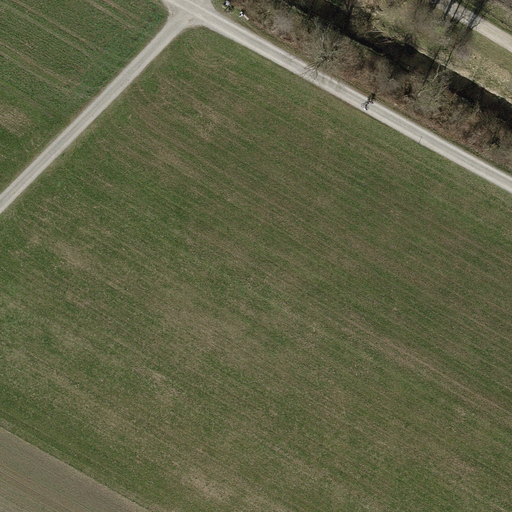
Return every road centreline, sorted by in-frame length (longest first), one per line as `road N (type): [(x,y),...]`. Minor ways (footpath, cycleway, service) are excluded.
road 1 (track): [(175,0),(511,179)]
road 2 (track): [(198,0),(0,207)]
